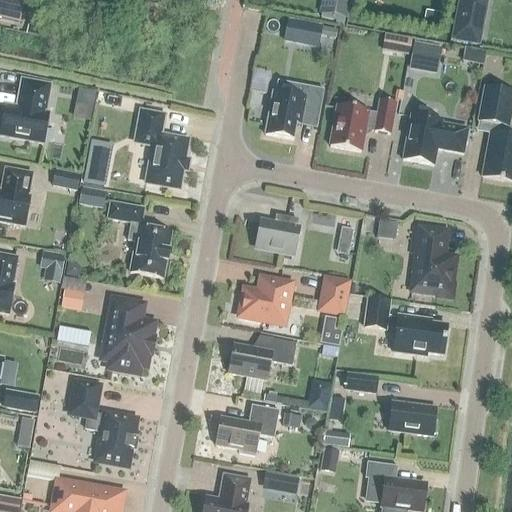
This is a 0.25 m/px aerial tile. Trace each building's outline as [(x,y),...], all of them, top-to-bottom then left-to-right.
[(320,0),(317,16),(347,21),(350,0),(320,0)] [(484,0),(459,0),(452,40),(476,44),(484,0)] [(287,21),(283,41),(317,48),(321,28),(287,21)] [(321,28),(320,36),(334,39),(335,31),(321,28)] [(397,39),(395,52),(408,55),(411,41),(397,39)] [(407,71),(435,76),(441,49),(413,44),(407,71)] [(480,66),(483,54),(463,49),(461,62),(480,66)] [(265,94),(266,71),(251,71),(250,93),(265,94)] [(0,137),(42,145),(47,116),(43,115),(48,87),(21,82),(16,110),(4,108),(1,122),(0,122),(0,137)] [(271,94),(264,137),(292,142),(295,127),(316,131),(323,92),(276,83),(274,95),(271,94)] [(501,182),(511,184),(511,128),(507,127),(511,102),(511,94),(484,89),(477,123),(491,126),(481,179),(501,183),(501,182)] [(81,93),(79,107),(92,109),(95,95),(81,93)] [(329,149),(360,154),(364,131),(373,133),(373,134),(389,137),(395,105),(379,102),(376,115),(367,114),(367,113),(336,107),(329,149)] [(134,145),(151,148),(144,185),(178,191),(187,142),(159,137),(163,117),(139,113),(134,145)] [(441,124),(410,117),(401,162),(432,168),(435,151),(443,152),(442,153),(462,156),(467,131),(441,126),(441,124)] [(0,224),(23,228),(28,199),(27,198),(31,175),(4,171),(0,191),(0,224)] [(79,177),(58,173),(54,192),(75,196),(79,177)] [(77,206),(101,211),(105,194),(81,189),(77,206)] [(129,275),(161,281),(170,235),(139,230),(142,211),(109,205),(107,221),(130,225),(126,243),(134,244),(129,275)] [(273,227),(259,224),(255,250),(292,257),(297,231),(294,231),(296,222),(274,218),(273,227)] [(377,243),(394,245),(395,228),(380,226),(377,243)] [(446,234),(413,229),(409,254),(415,255),(410,293),(435,297),(435,300),(452,302),(454,285),(451,285),(455,259),(443,258),(446,234)] [(352,234),(340,232),(337,246),(350,248),(352,234)] [(0,315),(7,317),(13,286),(11,286),(16,260),(0,256),(0,315)] [(63,260),(42,257),(39,274),(61,277),(63,260)] [(238,319),(282,328),(290,286),(260,281),(257,294),(243,292),(238,319)] [(318,313),(341,318),(348,285),(324,281),(318,313)] [(80,299),(62,296),(59,312),(77,315),(80,299)] [(362,330),(385,333),(389,302),(365,299),(362,330)] [(144,369),(152,326),(138,324),(141,308),(112,302),(101,361),(109,363),(108,371),(137,376),(138,368),(144,369)] [(445,328),(429,326),(430,322),(397,318),(392,355),(425,359),(425,356),(441,358),(445,328)] [(340,324),(322,322),(318,354),(336,357),(340,324)] [(90,335),(58,329),(55,343),(87,349),(90,335)] [(268,354),(232,347),(227,376),(265,383),(269,364),(290,368),(294,346),(271,342),(268,354)] [(81,363),(84,349),(72,346),(69,360),(81,363)] [(342,393),(374,397),(377,379),(345,374),(342,393)] [(93,414),(98,389),(74,385),(69,416),(86,419),(84,431),(100,434),(95,464),(126,469),(135,422),(93,414)] [(307,405),(306,411),(326,414),(330,391),(314,388),(312,405),(307,404),(307,405)] [(2,409),(34,414),(37,398),(5,393),(2,409)] [(263,397),(262,404),(274,406),(275,399),(263,397)] [(299,430),(304,408),(283,403),(278,426),(299,430)] [(338,421),(339,403),(329,403),(329,421),(338,421)] [(434,410),(391,405),(387,433),(431,439),(431,436),(434,436),(435,424),(433,423),(434,410)] [(277,413),(250,408),(247,425),(219,420),(214,448),(238,453),(238,456),(253,459),(257,438),(272,441),(277,413)] [(322,447),(347,450),(349,436),(323,433),(322,447)] [(319,473),(333,475),(337,453),(322,451),(319,473)] [(394,483),(396,469),(366,465),(364,480),(383,483),(380,509),(381,509),(381,511),(421,511),(424,487),(394,483)] [(220,494),(221,495),(220,502),(205,500),(202,511),(245,511),(247,507),(245,507),(249,482),(222,477),(219,492),(220,494)] [(118,511),(121,496),(57,484),(51,511),(118,511)] [(0,499),(0,511),(16,511),(18,503),(0,499)]
